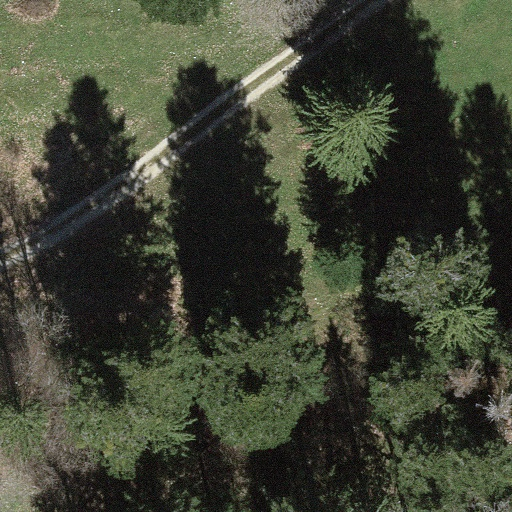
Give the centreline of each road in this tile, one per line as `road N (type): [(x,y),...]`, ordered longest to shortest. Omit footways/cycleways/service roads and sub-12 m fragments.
road 1 (track): [(0,260),(100,211),(380,0)]
road 2 (track): [(275,511),(511,466)]
